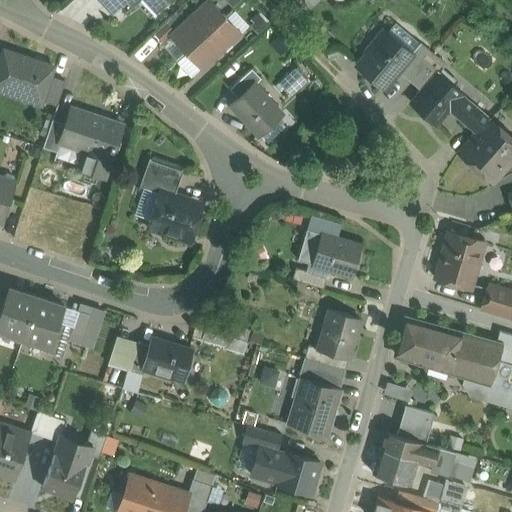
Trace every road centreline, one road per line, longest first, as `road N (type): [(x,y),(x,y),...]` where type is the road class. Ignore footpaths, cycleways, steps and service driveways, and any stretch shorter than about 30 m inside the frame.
road 1 (residential): [(247,167),(213,277),(186,305),(135,306),(0,258)]
road 2 (residential): [(0,1),(137,83),(247,167)]
road 3 (residential): [(399,290),(334,511)]
road 4 (residential): [(337,75),(414,162),(426,187),(417,222)]
road 5 (residential): [(247,167),(417,222)]
